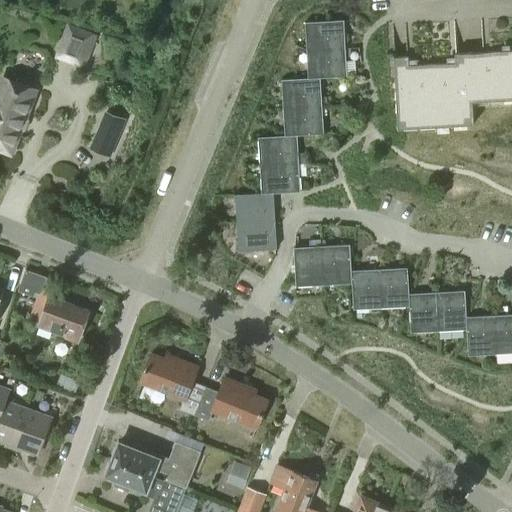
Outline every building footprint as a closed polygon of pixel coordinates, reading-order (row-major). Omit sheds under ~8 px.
[(306,50),(344,48),(343,20),(304,22),(306,50)] [(93,34),(69,24),(57,55),(81,64),(93,34)] [(307,78),(320,78),(346,76),(344,48),(306,50),(307,78)] [(511,49),(469,52),(456,53),(456,62),(410,65),(409,56),(394,57),(398,128),(474,123),(473,101),(511,98),(511,49)] [(0,86),(0,148),(11,153),(35,90),(3,77),(0,86)] [(282,108),(322,106),(320,78),(307,78),(281,79),(282,108)] [(284,136),(297,136),(323,134),(322,106),(282,108),(284,136)] [(106,111),(91,148),(111,156),(126,119),(106,111)] [(259,165),(298,163),(297,136),(284,136),(258,137),(259,165)] [(261,193),(274,193),(300,191),(298,163),(259,165),(261,193)] [(236,223),(276,220),(274,193),(261,193),(235,194),(236,223)] [(238,251),(277,249),(276,220),(236,223),(238,251)] [(324,286),(352,284),(352,271),(350,245),(320,247),(324,286)] [(295,287),(324,286),(320,247),(293,248),(295,287)] [(381,308),(409,306),(409,293),(408,268),(380,269),(381,308)] [(77,342),(90,310),(52,296),(57,280),(28,269),(20,290),(38,297),(30,320),(64,333),(63,337),(77,342)] [(353,309),(381,308),(380,269),(352,271),(352,284),(353,309)] [(440,330),(468,329),(467,316),(466,290),(437,292),(440,330)] [(411,332),(440,330),(437,292),(409,293),(409,306),(411,332)] [(497,352),(511,351),(511,313),(495,315),(497,352)] [(469,354),(497,352),(495,315),(467,316),(468,329),(469,354)] [(165,358),(152,353),(141,382),(185,399),(181,408),(195,414),(206,387),(192,381),(198,367),(166,354),(165,358)] [(79,395),(84,381),(66,374),(61,388),(79,395)] [(254,394),(256,390),(224,378),(219,392),(206,387),(195,414),(209,420),(213,411),(256,428),(267,399),(254,394)] [(12,381),(9,389),(15,391),(17,383),(12,381)] [(0,412),(5,400),(9,389),(4,388),(0,386),(0,412)] [(41,400),(43,393),(37,390),(34,398),(41,400)] [(13,447),(27,408),(5,400),(0,412),(0,439),(11,444),(10,446),(13,447)] [(37,453),(50,417),(27,408),(13,447),(17,449),(18,446),(37,453)] [(132,446),(120,442),(114,458),(186,487),(200,452),(177,442),(172,455),(179,458),(178,462),(159,454),(158,457),(142,451),(144,447),(134,443),(132,446)] [(175,511),(186,487),(114,458),(107,474),(120,479),(118,485),(130,490),(132,484),(146,490),(144,494),(157,499),(155,503),(152,502),(147,511),(175,511)] [(244,488),(251,466),(235,460),(227,482),(244,488)] [(314,511),(305,508),(316,482),(277,467),(271,482),(286,489),(280,502),(279,502),(275,511),(314,511)] [(259,511),(266,493),(247,485),(236,511),(259,511)] [(385,511),(387,508),(363,499),(358,511),(385,511)]
